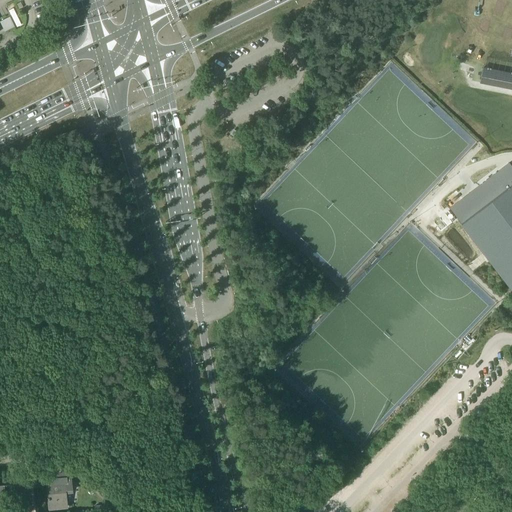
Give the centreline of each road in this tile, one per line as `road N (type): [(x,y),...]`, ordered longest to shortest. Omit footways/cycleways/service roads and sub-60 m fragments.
road 1 (primary): [(248,511),(199,314),(152,60)]
road 2 (primary): [(109,80),(229,511)]
road 3 (track): [(54,142),(202,511)]
road 4 (motorway): [(152,60),(277,0)]
road 5 (secondary): [(0,133),(109,80)]
